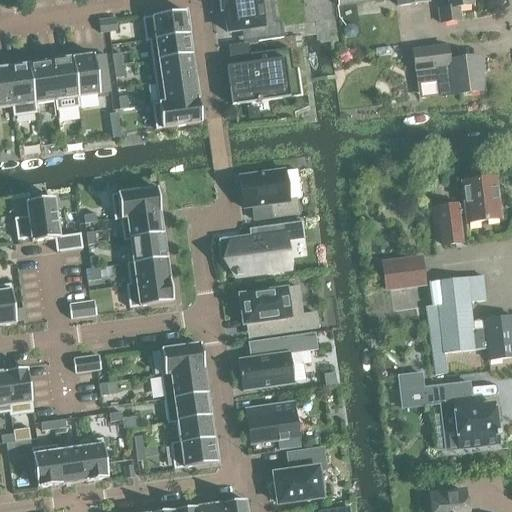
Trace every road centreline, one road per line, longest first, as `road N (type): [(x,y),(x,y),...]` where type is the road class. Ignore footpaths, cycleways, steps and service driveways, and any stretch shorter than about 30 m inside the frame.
road 1 (residential): [(198,0),(228,216),(196,220),(211,318)]
road 2 (residential): [(3,511),(234,479)]
road 3 (residential): [(211,318),(0,347)]
road 4 (residential): [(0,26),(181,0)]
road 5 (residential): [(211,318),(234,479)]
